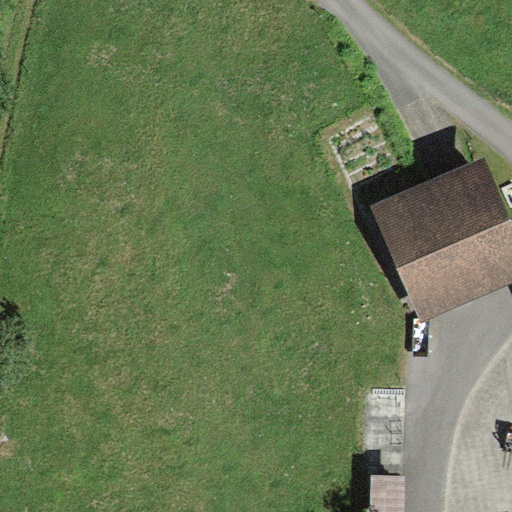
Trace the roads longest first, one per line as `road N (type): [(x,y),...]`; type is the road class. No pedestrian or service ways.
road 1 (residential): [(511,172),(346,0)]
road 2 (residential): [(424,492),(511,331)]
